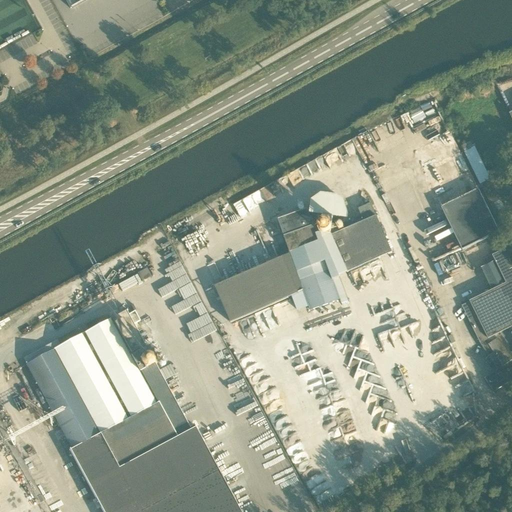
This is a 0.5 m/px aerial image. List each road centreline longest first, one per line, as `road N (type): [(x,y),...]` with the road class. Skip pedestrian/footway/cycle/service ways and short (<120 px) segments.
road 1 (secondary): [(0,229),(420,0)]
road 2 (unclassified): [(361,511),(511,414)]
